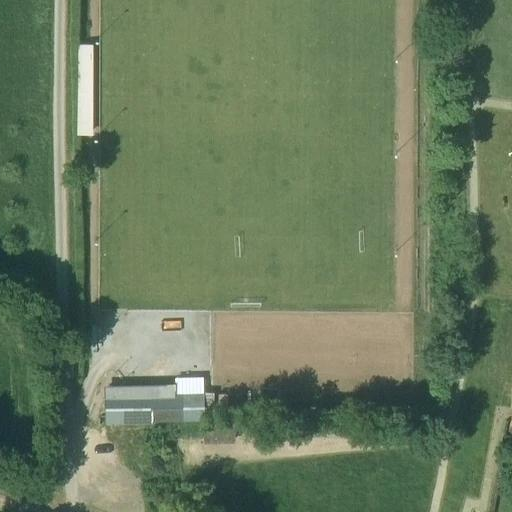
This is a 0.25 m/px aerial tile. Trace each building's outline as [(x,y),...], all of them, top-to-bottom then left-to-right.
[(78,133),(88,133),(90,46),(80,46),(78,133)] [(208,379),(126,381),(126,386),(104,386),(104,396),(151,395),(203,394),(209,394),(208,379)] [(203,394),(151,395),(152,421),(204,420),(203,394)] [(151,395),(104,396),(105,423),(152,422),(152,421),(151,395)] [(201,427),(202,445),(235,443),(234,425),(201,427)]
